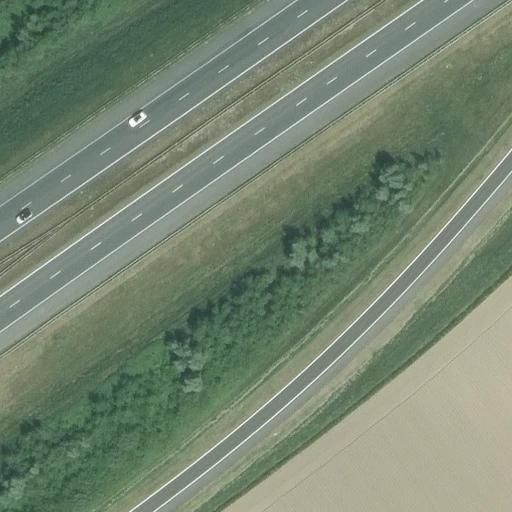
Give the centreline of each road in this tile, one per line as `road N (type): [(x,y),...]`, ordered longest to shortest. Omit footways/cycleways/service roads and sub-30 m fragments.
road 1 (motorway): [(0,315),(449,0)]
road 2 (motorway): [(144,511),(375,314),(511,162)]
road 3 (motorway): [(323,0),(0,226)]
